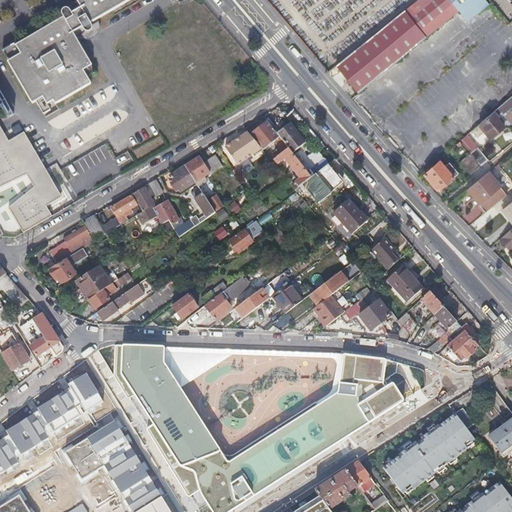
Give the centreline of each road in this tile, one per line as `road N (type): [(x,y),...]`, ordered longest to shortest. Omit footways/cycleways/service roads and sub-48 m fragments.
road 1 (residential): [(461,384),(411,356),(351,347),(86,334)]
road 2 (residential): [(302,80),(12,261)]
road 3 (secondary): [(511,310),(302,80)]
road 4 (residential): [(461,384),(263,511)]
road 5 (unknown): [(398,190),(428,153),(416,111),(511,38)]
road 6 (unknown): [(190,511),(93,353),(80,345)]
